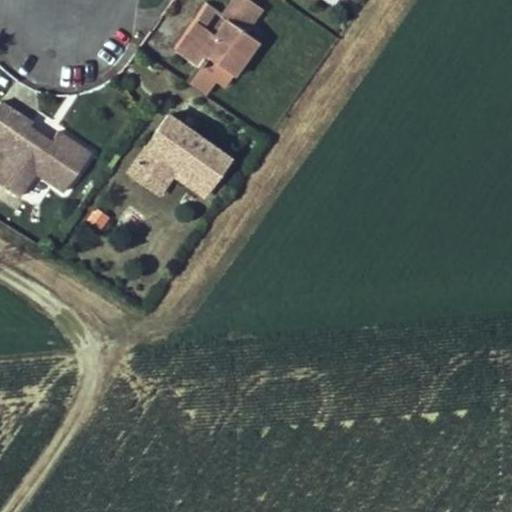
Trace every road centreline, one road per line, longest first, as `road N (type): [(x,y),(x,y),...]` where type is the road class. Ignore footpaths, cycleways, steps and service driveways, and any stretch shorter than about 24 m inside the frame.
road 1 (track): [(0,271),(62,308),(87,341),(87,393),(1,511)]
road 2 (track): [(0,252),(91,311),(146,325),(191,313)]
